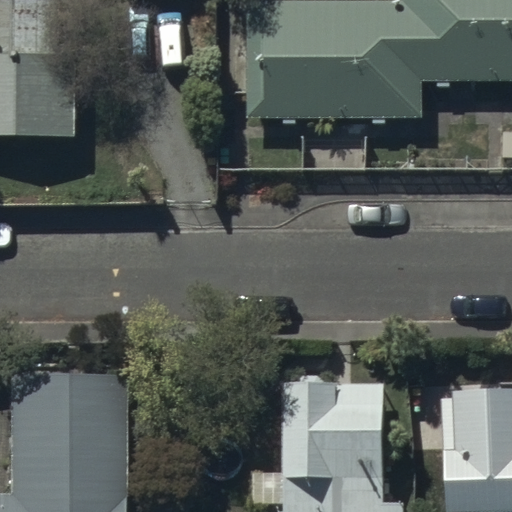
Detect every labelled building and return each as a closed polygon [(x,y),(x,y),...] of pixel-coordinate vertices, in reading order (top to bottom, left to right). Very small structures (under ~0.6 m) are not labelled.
[(0,0),(0,123),(75,125),(77,0),(0,0)] [(511,0),(243,0),(245,110),(421,108),(420,75),(511,73),(511,0)] [(9,484),(0,484),(0,511),(128,511),(126,364),(7,366),(9,484)] [(451,435),(443,435),(442,497),(452,497),(452,511),(511,511),(511,370),(452,370),(451,435)] [(340,386),(340,373),(278,374),(278,465),(252,465),(252,499),(281,499),(281,511),(406,511),(406,495),(382,494),(382,385),(340,386)]
